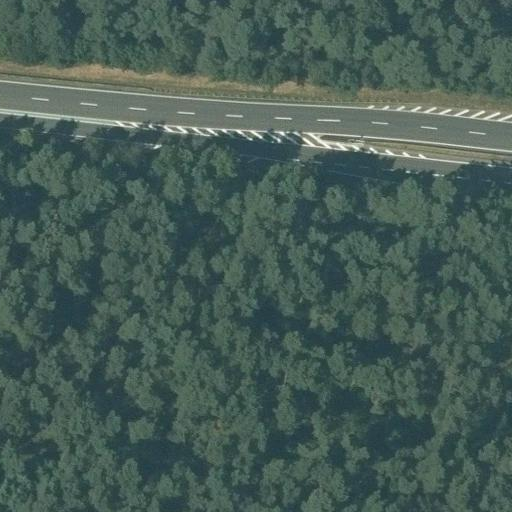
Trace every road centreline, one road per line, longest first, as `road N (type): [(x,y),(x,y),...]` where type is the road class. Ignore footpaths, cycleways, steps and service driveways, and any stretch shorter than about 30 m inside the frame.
road 1 (trunk): [(0,131),(511,185)]
road 2 (trunk): [(511,136),(0,92)]
